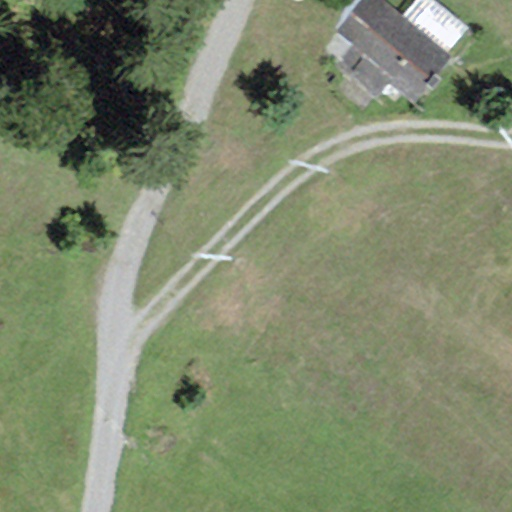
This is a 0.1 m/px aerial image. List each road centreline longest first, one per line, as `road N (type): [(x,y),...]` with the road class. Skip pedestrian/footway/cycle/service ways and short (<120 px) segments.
road 1 (track): [(117,356),(285,174),(332,148),(381,134),(511,142)]
road 2 (track): [(117,356),(127,274),(149,208),(237,0)]
road 3 (track): [(92,511),(117,356)]
